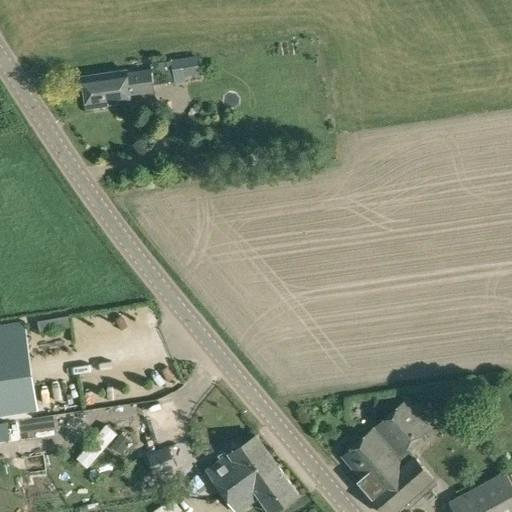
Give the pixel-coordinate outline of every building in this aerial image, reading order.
[(200,73),(196,55),(149,62),(150,68),(127,72),(127,70),(82,77),(86,107),(131,101),(130,94),(155,91),(154,84),(174,81),(174,83),(186,81),(185,75),(200,73)] [(69,316),(38,321),(40,333),(71,328),(69,316)] [(0,414),(30,410),(37,409),(33,384),(29,359),(24,330),(23,322),(0,325),(0,414)] [(385,511),(393,511),(433,478),(407,448),(430,427),(406,399),(342,456),(362,478),(359,481),(385,511)] [(121,432),(112,446),(121,453),(131,439),(121,432)] [(220,489),(226,499),(262,474),(264,477),(279,467),(256,434),(206,470),(199,474),(213,494),(220,489)] [(156,476),(177,468),(168,445),(147,453),(156,476)] [(269,511),(273,511),(298,494),(279,467),(264,477),(262,474),(226,499),(234,511),(238,511),(259,497),(269,511)] [(511,511),(511,483),(505,471),(449,502),(454,511),(511,511)] [(181,511),(174,502),(160,511),(182,511),(181,510),(181,511)]
